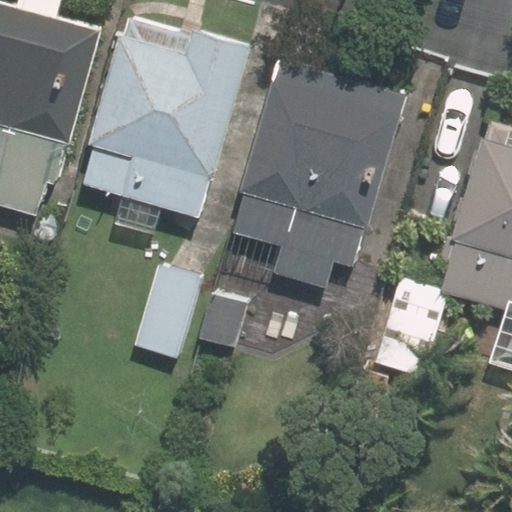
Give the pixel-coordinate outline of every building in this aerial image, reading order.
[(68,4),(69,0),(0,0),(0,191),(56,207),(77,129),(82,129),(113,17),(68,4)] [(228,163),(265,33),(207,16),(204,25),(140,6),(136,25),(133,23),(102,131),(108,132),(97,174),(132,183),(123,214),(164,225),(173,193),(212,204),(223,161),(228,163)] [(418,85),(291,48),(254,176),(258,178),(246,222),(294,235),(287,263),(337,277),(344,252),(366,258),(379,213),(383,214),(418,85)] [(511,115),(502,113),(498,131),(494,129),(468,220),(460,219),(448,258),(458,262),(452,281),(511,297),(511,115)] [(186,348),(208,270),(167,259),(145,337),(186,348)] [(450,290),(410,278),(390,351),(430,362),(450,290)] [(255,293),(223,284),(211,328),(242,338),(255,293)]
